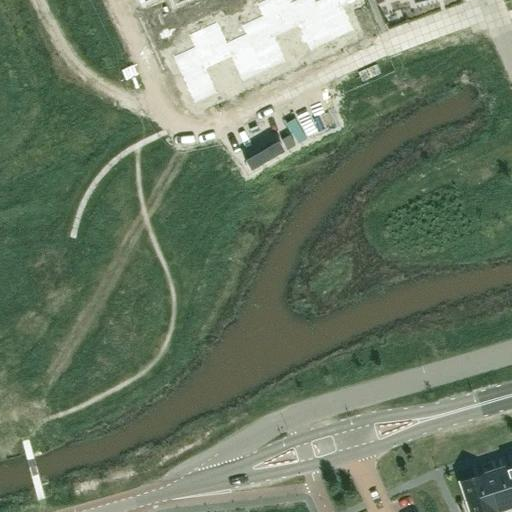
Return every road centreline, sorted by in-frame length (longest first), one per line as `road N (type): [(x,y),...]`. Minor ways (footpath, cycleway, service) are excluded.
road 1 (residential): [(119,0),(183,122),(234,116),(491,2)]
road 2 (residential): [(349,440),(99,511)]
road 3 (residential): [(511,394),(349,440)]
